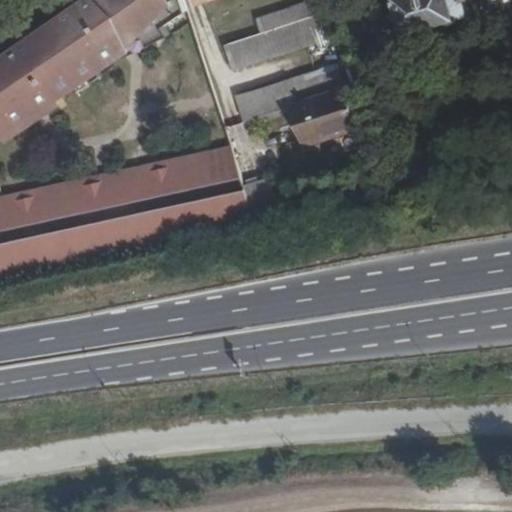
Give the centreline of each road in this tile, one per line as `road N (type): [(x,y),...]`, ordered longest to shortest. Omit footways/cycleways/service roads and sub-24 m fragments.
road 1 (trunk): [(0,386),(511,307)]
road 2 (trunk): [(511,267),(0,341)]
